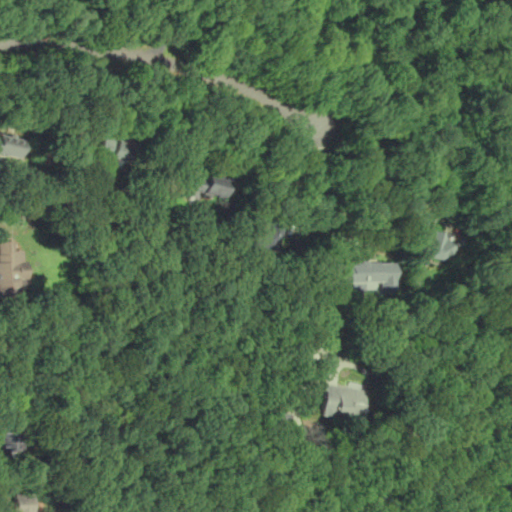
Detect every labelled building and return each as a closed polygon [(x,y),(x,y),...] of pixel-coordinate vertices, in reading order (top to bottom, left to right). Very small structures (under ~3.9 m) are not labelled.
[(131,144),(103,133),(95,151),(123,162),(131,144)] [(20,135),(0,135),(0,154),(20,154),(20,135)] [(176,186),(220,198),(225,178),(181,166),(176,186)] [(248,211),(235,243),(268,257),(281,225),(248,211)] [(445,257),(445,233),(416,233),(416,257),(445,257)] [(23,283),(23,249),(12,249),(13,240),(0,240),(0,293),(15,293),(15,283),(23,283)] [(327,262),(328,283),(349,282),(349,291),(390,290),(390,262),(327,262)] [(316,415),(359,421),(364,389),(320,383),(316,415)] [(0,426),(0,454),(17,454),(17,426),(0,426)] [(31,511),(31,493),(11,493),(11,511),(31,511)]
